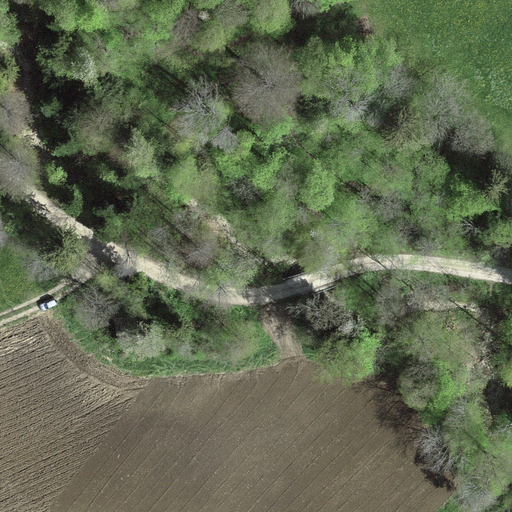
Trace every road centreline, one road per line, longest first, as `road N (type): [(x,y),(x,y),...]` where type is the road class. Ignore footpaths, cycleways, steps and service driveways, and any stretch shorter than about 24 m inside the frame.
road 1 (track): [(511,275),(402,262),(250,294),(198,287),(106,251),(24,197),(0,167)]
road 2 (track): [(106,251),(72,284),(0,320)]
